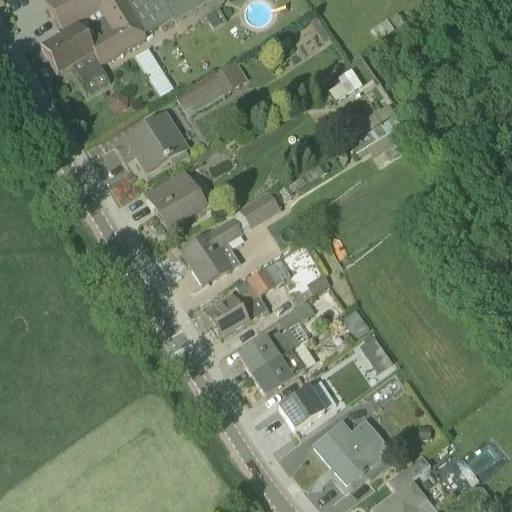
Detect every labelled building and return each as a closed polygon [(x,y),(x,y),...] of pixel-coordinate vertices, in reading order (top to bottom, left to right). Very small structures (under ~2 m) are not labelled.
[(59,42),(40,53),(56,80),(72,70),(89,97),(109,84),(100,69),(146,40),(145,38),(173,20),(167,11),(184,0),(58,0),(44,9),(61,36),(57,38),(59,42)] [(225,24),(218,12),(205,20),(212,31),(225,24)] [(393,32),(386,23),(370,34),(377,43),(393,32)] [(163,103),(177,94),(151,52),(137,61),(163,103)] [(224,98),(246,83),(236,65),(175,100),(181,110),(217,88),(224,98)] [(356,90),(363,86),(353,70),(336,80),(339,85),(329,91),(336,102),(356,89),(356,90)] [(118,95),(109,100),(109,109),(117,115),(125,110),(126,100),(118,95)] [(355,119),(347,106),(336,113),(355,142),(371,131),(372,132),(395,118),(389,107),(367,122),(362,115),(355,119)] [(373,161),(408,141),(404,134),(411,130),(403,116),(351,147),(360,161),(370,155),(373,161)] [(145,178),(185,152),(164,119),(113,150),(124,167),(134,160),(145,178)] [(291,196),(341,165),(336,157),(286,188),(291,196)] [(167,235),(203,211),(182,178),(145,201),(167,235)] [(268,194),(238,212),(250,231),(279,214),(277,210),(271,198),(268,194)] [(222,249),(239,239),(232,224),(180,255),(201,290),(228,273),(221,262),(228,258),(222,249)] [(220,342),(267,314),(258,299),(292,279),(281,262),(247,283),(251,290),(235,300),(218,310),(219,312),(206,320),(220,342)] [(314,295),(328,286),(321,276),(308,285),(314,295)] [(251,381),(298,348),(288,334),(314,316),(306,304),(276,324),(284,336),(280,339),(278,336),(238,361),(251,381)] [(392,368),(373,341),(358,351),(377,378),(392,368)] [(298,348),(251,381),(264,402),(304,375),(291,355),(299,350),(298,348)] [(293,436),(322,418),(306,393),(278,412),(293,436)] [(346,490),(374,466),(340,428),(313,451),(346,490)] [(429,441),(429,429),(419,429),(419,441),(429,441)] [(431,511),(412,485),(429,471),(420,461),(386,486),(393,497),(373,511),(431,511)]
